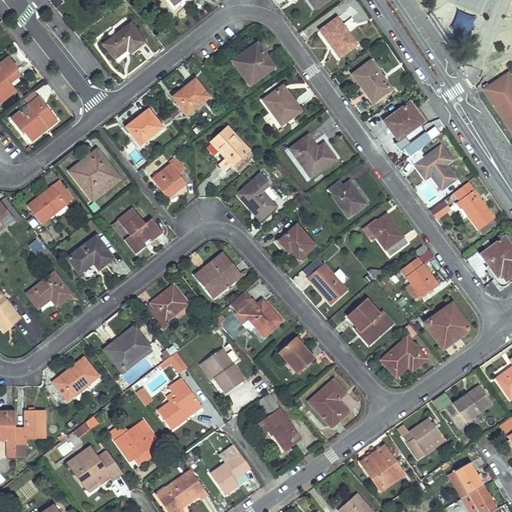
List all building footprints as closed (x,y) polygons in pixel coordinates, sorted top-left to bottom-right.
[(64,2),(62,0),(50,0),(49,1),(56,9),(64,2)] [(450,29),(468,36),(475,19),(458,11),(450,29)] [(357,45),(337,18),(320,30),(331,46),(331,45),(334,43),(343,55),(357,45)] [(145,42),(131,24),(118,34),(112,39),(104,45),(115,59),(127,49),(130,53),(145,42)] [(343,55),(334,43),(331,45),(331,46),(339,57),(343,55)] [(275,67),(258,44),(232,62),(249,85),(275,67)] [(9,84),(6,79),(5,79),(15,71),(17,69),(9,58),(0,65),(0,103),(15,92),(9,84)] [(391,90),(371,61),(353,75),(373,103),(391,90)] [(9,84),(19,76),(15,71),(5,79),(6,79),(9,84)] [(511,73),(511,71),(503,76),(511,88),(511,73)] [(511,130),(511,88),(503,76),(489,87),(488,87),(489,89),(485,92),(511,130)] [(186,115),(209,98),(194,78),(187,83),(189,86),(173,97),(186,115)] [(300,112),(290,100),(292,99),(283,86),(263,101),(281,126),(300,112)] [(48,128),(57,121),(39,97),(28,106),(31,111),(24,117),(21,113),(11,120),(22,133),(24,132),(31,141),(45,131),(44,129),(46,127),(48,128)] [(421,125),(425,122),(410,102),(383,122),(398,142),(405,137),(410,144),(426,133),(421,125)] [(140,145),(162,128),(148,110),(126,127),(140,145)] [(249,150),(228,127),(211,143),(226,159),(219,165),(225,171),(232,165),(238,171),(251,159),(246,153),(249,150)] [(336,160),(335,159),(325,144),(318,149),(313,142),(309,136),(291,149),(312,178),(336,160)] [(456,179),(445,164),(451,160),(441,146),(415,165),(425,179),(433,173),(435,176),(433,178),(441,190),(456,179)] [(120,179),(97,150),(69,171),(92,201),(120,179)] [(186,169),(178,158),(176,160),(184,171),(186,169)] [(186,184),(179,175),(184,171),(176,160),(152,179),(167,199),(186,184)] [(276,207),(263,192),(270,185),(260,174),(237,194),(251,210),(252,209),(253,208),(262,219),(276,207)] [(367,204),(353,184),(352,184),(346,189),(346,188),(344,186),(344,185),(341,181),(328,190),(348,218),(367,204)] [(66,204),(73,199),(59,182),(53,187),(66,204)] [(495,219),(470,182),(454,193),(460,201),(456,203),(461,209),(464,208),(479,230),(483,235),(497,225),(493,220),(495,219)] [(42,225),(67,205),(66,204),(53,187),(52,186),(46,191),(47,193),(38,200),(37,198),(27,205),(42,225)] [(450,209),(445,202),(431,211),(436,218),(450,209)] [(0,229),(13,220),(1,206),(0,206),(0,229)] [(260,221),(262,219),(253,208),(252,209),(251,210),(260,221)] [(162,232),(152,219),(145,224),(133,209),(118,220),(130,236),(124,241),(133,252),(144,243),(142,240),(147,236),(151,241),(162,232)] [(408,243),(387,215),(378,222),(376,220),(363,230),(372,242),(378,238),(391,256),(408,243)] [(39,226),(33,218),(28,221),(35,229),(39,226)] [(130,236),(118,220),(118,221),(112,225),(124,241),(130,236)] [(315,246),(297,226),(279,242),(288,253),(291,251),(299,260),(315,246)] [(511,245),(505,236),(480,255),(499,281),(500,282),(502,282),(503,283),(505,282),(511,277),(511,245)] [(113,259),(96,237),(68,260),(79,274),(93,263),(99,270),(113,259)] [(35,255),(45,248),(38,239),(29,246),(28,247),(35,255)] [(146,245),(144,243),(133,252),(133,253),(135,254),(146,245)] [(212,298),(241,275),(224,253),(207,267),(210,270),(198,280),(212,298)] [(438,284),(424,265),(423,266),(419,259),(403,271),(408,276),(407,277),(421,297),(438,284)] [(347,291),(323,264),(323,265),(308,278),(332,305),(347,291)] [(210,270),(207,267),(195,276),(198,280),(210,270)] [(374,279),(382,273),(380,271),(372,269),(368,272),(374,279)] [(71,295),(55,273),(27,294),(38,308),(51,299),(55,304),(56,306),(71,295)] [(166,322),(188,304),(174,285),(154,301),(155,302),(158,306),(149,313),(163,331),(169,326),(166,322)] [(253,300),(246,292),(232,304),(239,312),(253,300)] [(20,318),(0,293),(0,325),(4,331),(20,318)] [(282,321),(266,303),(261,308),(258,305),(253,299),(253,300),(239,312),(236,314),(243,322),(249,317),(265,336),(282,321)] [(388,327),(378,316),(380,314),(367,300),(348,317),(361,332),(363,330),(366,333),(362,336),(369,345),(388,327)] [(158,306),(155,302),(154,301),(145,308),(146,309),(149,313),(158,306)] [(468,330),(468,328),(468,326),(468,325),(453,303),(425,323),(444,349),(460,338),(463,336),(465,334),(467,332),(468,330)] [(388,327),(393,323),(383,312),(380,314),(378,316),(388,327)] [(220,324),(225,318),(221,313),(215,318),(218,321),(220,324)] [(221,327),(218,321),(211,327),(215,332),(221,327)] [(124,368),(110,350),(112,350),(137,330),(135,327),(104,350),(122,374),(123,374),(153,351),(151,348),(124,368)] [(124,368),(151,348),(137,330),(112,350),(110,350),(124,368)] [(315,359),(302,345),(296,338),(279,352),(298,374),(315,359)] [(426,359),(407,338),(381,361),(396,378),(408,367),(412,372),(426,359)] [(171,357),(166,350),(162,353),(164,357),(161,359),(164,363),(171,357)] [(243,380),(223,350),(207,361),(214,373),(215,374),(217,373),(219,376),(215,379),(225,393),(243,380)] [(67,401),(98,377),(84,358),(53,383),(67,401)] [(511,359),(511,361),(511,362),(511,369),(496,379),(510,399),(511,397),(511,359)] [(219,376),(217,373),(215,374),(214,373),(207,361),(204,363),(204,364),(215,379),(219,376)] [(186,414),(200,405),(182,380),(169,389),(173,394),(176,399),(170,403),(158,411),(172,430),(187,419),(186,418),(186,417),(185,415),(186,414)] [(349,413),(338,400),(345,394),(334,381),(310,402),(332,428),(349,413)] [(453,405),(447,409),(459,427),(492,404),(480,386),(453,405)] [(143,407),(152,402),(143,388),(134,393),(143,407)] [(433,402),(440,413),(453,405),(445,393),(433,402)] [(176,399),(173,394),(167,398),(166,398),(169,402),(170,403),(176,399)] [(278,407),(269,394),(259,402),(268,415),(278,407)] [(186,418),(201,407),(200,405),(186,414),(185,415),(186,417),(186,418)] [(280,409),(278,407),(268,415),(269,417),(280,409)] [(301,440),(280,409),(269,417),(257,425),(263,435),(269,431),(272,429),(273,429),(275,432),(275,433),(273,434),(285,452),(301,440)] [(15,429),(15,412),(0,411),(0,440),(7,441),(15,440),(16,440),(15,429)] [(16,440),(16,444),(16,450),(16,457),(27,457),(27,444),(26,438),(45,438),(45,411),(25,411),(25,429),(15,429),(16,440)] [(507,436),(511,433),(511,416),(511,418),(500,425),(507,435),(507,436)] [(98,424),(93,417),(86,422),(91,429),(98,424)] [(421,451),(440,438),(441,437),(429,419),(409,433),(404,426),(397,431),(418,460),(424,455),(421,451)] [(151,447),(158,442),(143,421),(127,433),(122,425),(110,434),(130,462),(135,459),(140,466),(156,454),(151,447)] [(91,429),(86,422),(82,425),(87,431),(91,429)] [(444,441),(441,437),(440,438),(421,451),(424,455),(444,441)] [(363,467),(387,450),(387,449),(385,446),(384,446),(361,463),(363,467)] [(16,457),(16,450),(14,450),(7,450),(7,458),(16,458),(16,457)] [(123,473),(109,454),(100,461),(97,458),(91,450),(85,454),(83,453),(74,459),(76,461),(69,465),(86,490),(101,480),(102,483),(103,483),(110,478),(112,480),(123,473)] [(404,474),(387,450),(363,467),(373,481),(378,478),(385,488),(404,474)] [(100,461),(109,454),(107,452),(107,451),(98,457),(97,458),(100,461)] [(234,480),(251,468),(240,453),(210,474),(225,496),(239,486),(234,480)] [(484,486),(470,462),(455,471),(468,495),(484,486)] [(200,497),(206,492),(191,471),(166,489),(164,486),(155,493),(167,511),(183,511),(184,511),(180,507),(185,504),(187,506),(200,497)] [(468,495),(455,471),(449,475),(448,475),(461,498),(462,499),(468,495)] [(380,491),(385,488),(378,478),(373,481),(380,491)] [(88,493),(103,483),(102,483),(101,480),(86,490),(88,493)] [(492,511),(497,509),(484,486),(468,495),(470,497),(463,500),(469,511),(492,511)] [(209,495),(206,492),(200,497),(202,500),(209,495)] [(372,511),(357,494),(338,511),(339,511),(372,511)]
